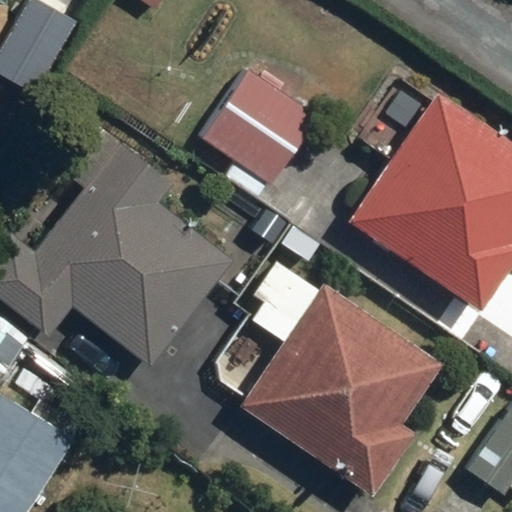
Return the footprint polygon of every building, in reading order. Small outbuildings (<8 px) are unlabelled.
[(0,127),(44,58),(0,29),(0,127)] [(306,118),(237,72),(191,140),(259,187),(306,118)] [(472,316),(511,254),(505,249),(511,238),(511,159),(419,98),(335,226),(472,316)] [(140,369),(221,265),(149,209),(165,188),(115,149),(98,170),(96,168),(16,272),(0,292),(0,314),(38,344),(64,310),(140,369)] [(242,299),(263,342),(269,346),(225,410),(323,477),(327,471),(348,488),(363,499),(403,439),(388,429),(431,368),(311,285),(305,294),(265,265),(242,299)] [(0,511),(21,511),(65,445),(0,403),(0,511)] [(511,409),(504,404),(471,452),(486,462),(478,474),(511,496),(511,409)]
